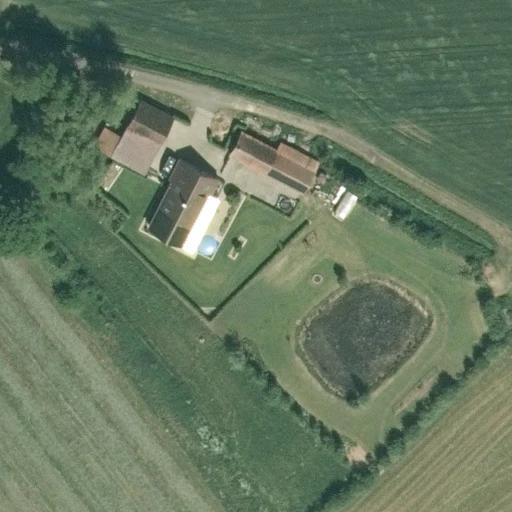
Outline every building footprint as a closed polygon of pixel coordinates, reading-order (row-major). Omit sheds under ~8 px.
[(181,113),(153,97),(140,120),(169,136),(181,113)] [(169,136),(140,120),(123,152),(151,168),(169,136)] [(278,134),(262,162),(310,189),(326,161),(318,157),(278,134)] [(225,173),(191,156),(155,226),(189,243),(225,173)] [(345,189),(338,211),(349,215),(357,194),(345,189)]
